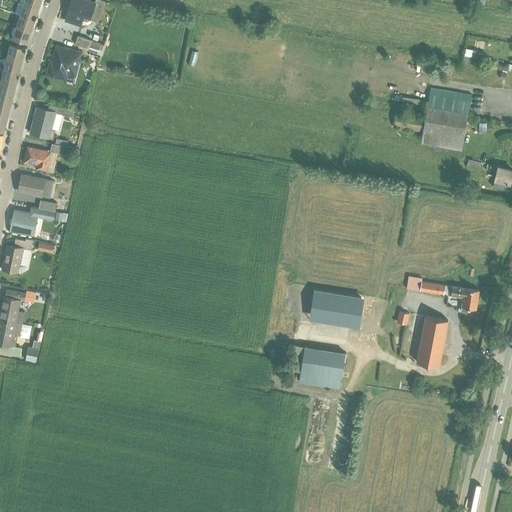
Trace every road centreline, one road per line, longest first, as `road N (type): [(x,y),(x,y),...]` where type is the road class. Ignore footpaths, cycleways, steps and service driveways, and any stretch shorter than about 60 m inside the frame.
road 1 (residential): [(53,0),(0,216)]
road 2 (primary): [(476,511),(511,357)]
